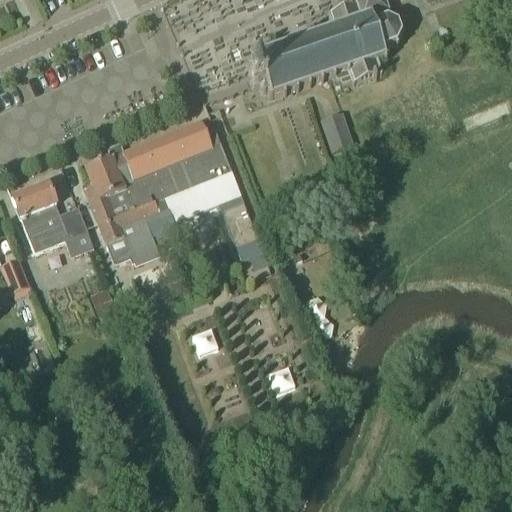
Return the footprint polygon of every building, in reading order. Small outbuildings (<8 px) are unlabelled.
[(388,19),(384,6),(381,0),(352,0),(356,10),(328,19),(331,28),(318,32),(319,35),(317,36),(318,38),(254,60),(255,62),(252,63),(250,68),(252,74),(255,75),(247,78),(253,92),(256,90),(257,94),(258,96),(261,97),(263,95),(265,93),(269,104),(272,103),(271,100),(282,97),(283,99),(285,98),(284,96),(294,92),(295,95),(297,94),(297,91),(307,88),(308,90),(310,90),(309,87),(319,84),(320,86),(323,85),(322,82),(331,79),(332,82),(334,81),(335,84),(339,82),(340,86),(349,83),(350,88),(371,81),(372,83),(376,82),(375,80),(380,78),(375,65),(384,62),(381,54),(393,50),(396,52),(397,50),(396,48),(399,41),(401,41),(402,38),(399,38),(396,31),(399,28),(397,26),(395,28),(387,23),(388,19)] [(353,151),(341,118),(319,125),(331,159),(353,151)] [(258,245),(222,154),(214,136),(206,139),(201,127),(122,158),(119,150),(108,154),(111,163),(84,174),(91,191),(83,194),(113,270),(130,263),(132,268),(153,260),(144,237),(139,239),(134,228),(158,218),(154,209),(165,205),(174,227),(218,209),(236,254),(258,245)] [(11,203),(18,221),(19,224),(20,224),(34,258),(87,238),(77,213),(59,221),(47,188),(11,203)] [(0,271),(0,272),(11,300),(12,299),(14,304),(30,298),(17,265),(0,271)] [(341,325),(332,325),(332,305),(311,304),(311,322),(318,323),(318,342),(340,343),(341,325)] [(210,330),(189,336),(196,357),(217,351),(210,330)] [(267,377),(274,398),(293,391),(286,370),(267,377)] [(0,457),(12,454),(8,435),(0,436),(0,457)]
